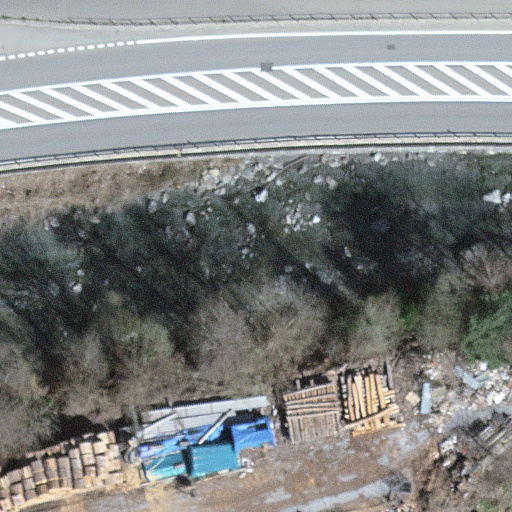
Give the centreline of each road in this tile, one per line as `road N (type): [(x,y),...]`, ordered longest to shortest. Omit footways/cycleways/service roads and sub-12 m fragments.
road 1 (unclassified): [(367,89),(0,55)]
road 2 (primary): [(0,120),(367,89)]
road 3 (primary): [(367,89),(511,92)]
